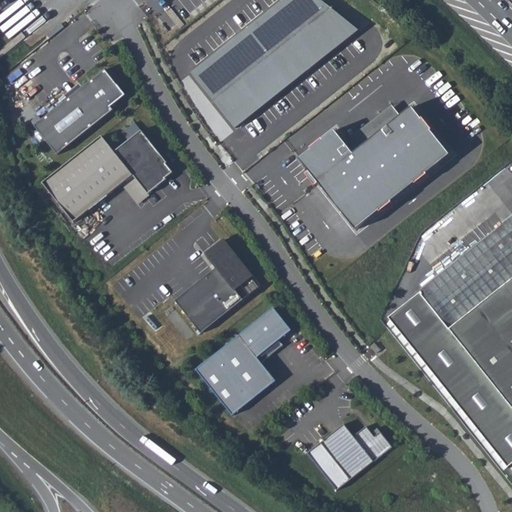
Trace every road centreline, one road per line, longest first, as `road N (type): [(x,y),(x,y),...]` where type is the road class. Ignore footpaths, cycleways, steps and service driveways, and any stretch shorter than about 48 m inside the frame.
road 1 (unclassified): [(488,511),(458,459),(405,414),(324,323),(190,138),(109,5)]
road 2 (trunk): [(239,511),(95,400),(0,272)]
road 3 (trunk): [(0,326),(90,427),(200,511)]
